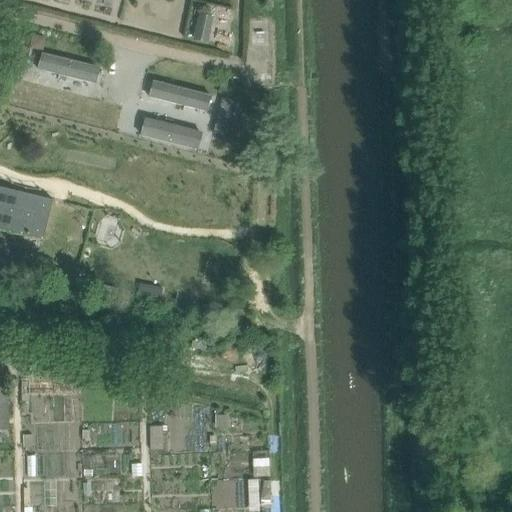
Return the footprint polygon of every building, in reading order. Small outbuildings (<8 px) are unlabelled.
[(216,17),(201,14),(196,40),(211,43),(216,17)] [(34,36),(31,49),(43,52),(46,40),(34,36)] [(14,71),(25,73),(31,49),(20,46),(14,71)] [(101,89),(105,74),(43,57),(39,72),(101,89)] [(220,97),(223,98),(233,100),(237,86),(223,82),(220,97)] [(210,116),(215,100),(156,84),(151,100),(210,116)] [(227,125),(228,122),(233,100),(223,98),(216,122),(214,133),(224,136),(227,125)] [(202,154),(207,135),(147,119),(142,139),(202,154)] [(0,229),(44,241),(54,201),(0,187),(0,229)] [(40,268),(37,280),(56,285),(59,273),(40,268)] [(62,274),(59,285),(74,288),(77,277),(62,274)] [(8,388),(0,387),(0,430),(9,430),(8,388)] [(73,422),(71,393),(33,395),(34,421),(48,420),(48,423),(73,422)] [(152,394),(150,404),(166,408),(169,397),(152,394)] [(150,426),(149,449),(163,449),(163,426),(150,426)] [(32,435),(23,435),(24,446),(32,446),(32,435)] [(76,449),(39,450),(40,478),(76,477),(76,449)] [(253,473),(270,473),(269,450),(253,450),(253,473)] [(258,479),(248,479),(249,507),(259,507),(258,479)]
